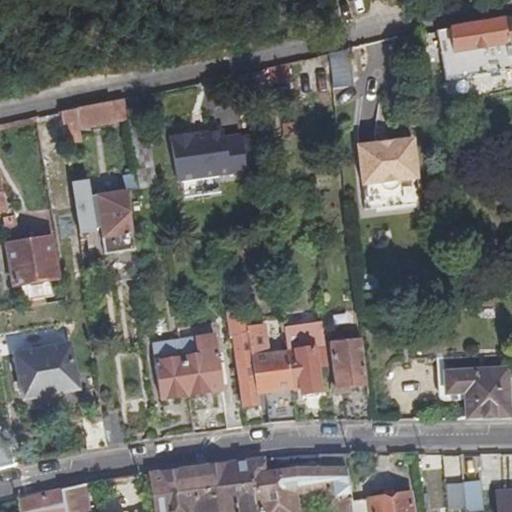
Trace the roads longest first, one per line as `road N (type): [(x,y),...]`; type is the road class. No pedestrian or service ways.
road 1 (residential): [(0,115),(408,23),(511,11)]
road 2 (residential): [(0,487),(301,437),(511,437)]
